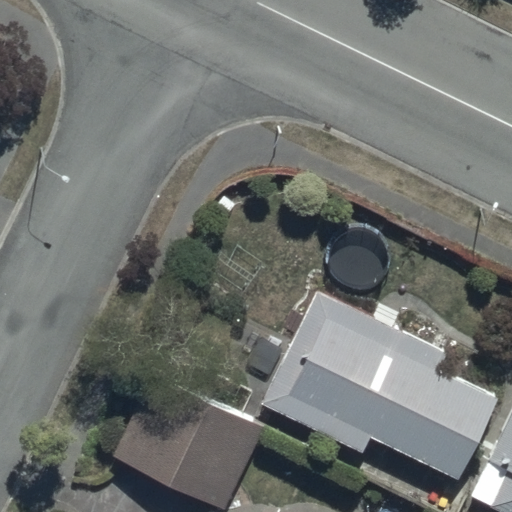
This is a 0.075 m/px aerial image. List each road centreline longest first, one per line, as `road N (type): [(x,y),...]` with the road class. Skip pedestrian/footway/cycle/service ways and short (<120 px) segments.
road 1 (residential): [(187,0),(0,384)]
road 2 (tertiary): [(511,129),(247,0)]
